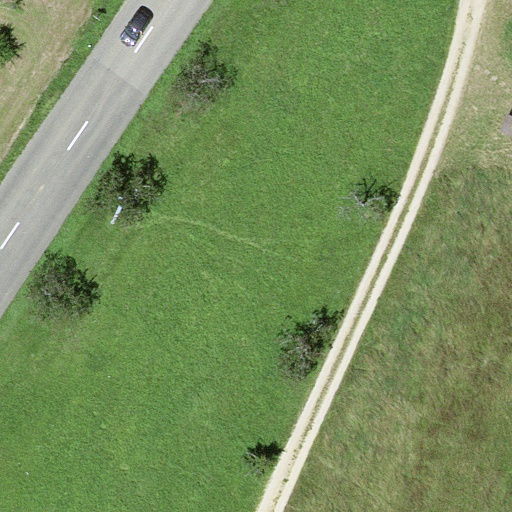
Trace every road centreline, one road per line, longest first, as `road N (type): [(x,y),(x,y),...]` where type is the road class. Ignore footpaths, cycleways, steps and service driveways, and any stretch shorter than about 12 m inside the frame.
road 1 (track): [(281,511),(425,176),(481,0)]
road 2 (tertiary): [(0,258),(171,0)]
